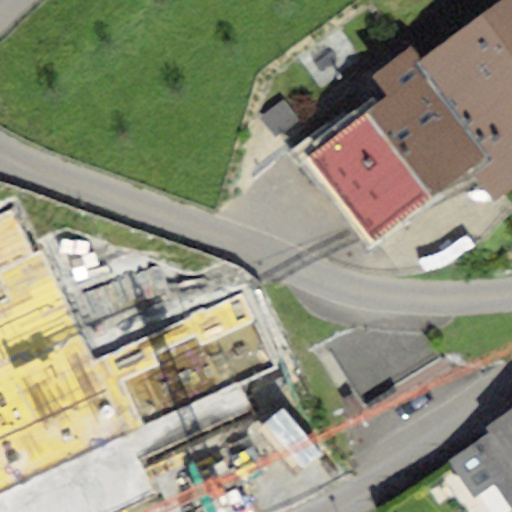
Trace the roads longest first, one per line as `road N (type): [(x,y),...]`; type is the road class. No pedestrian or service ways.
road 1 (residential): [(511,308),(391,303),(0,159)]
road 2 (residential): [(511,399),(403,475),(329,511)]
